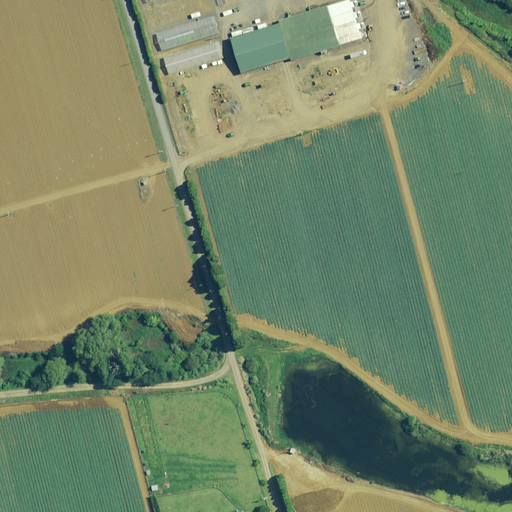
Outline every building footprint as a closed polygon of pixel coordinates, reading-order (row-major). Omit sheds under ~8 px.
[(178,0),(150,9),(155,26),(213,8),(210,0),(178,0)] [(346,0),(232,36),(244,74),(359,38),(346,0)] [(157,33),(162,49),(219,32),(214,15),(157,33)] [(163,58),(169,75),(225,57),(220,40),(163,58)] [(366,65),(361,49),(329,59),(334,75),(366,65)] [(327,78),(322,61),(290,71),(295,88),(327,78)] [(230,64),(172,82),(177,99),(235,81),(230,64)] [(373,88),(368,71),(336,81),(341,98),(373,88)] [(287,90),(282,74),(244,85),(249,102),(287,90)] [(334,100),(329,84),(297,93),(302,110),(334,100)] [(238,89),(179,106),(184,122),(242,105),(238,89)] [(294,113),(289,96),(251,108),(256,124),(294,113)] [(244,110),(186,128),(191,144),(249,126),(244,110)]
